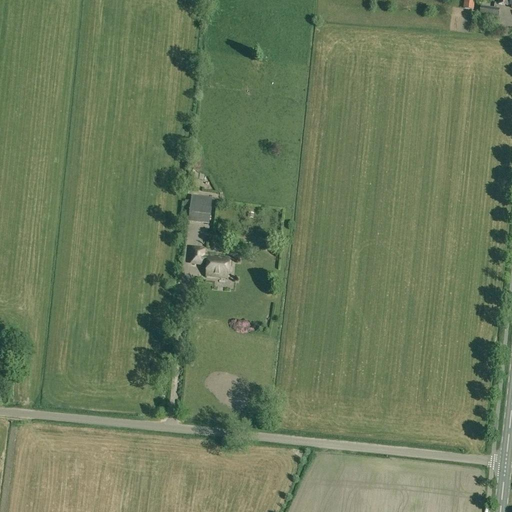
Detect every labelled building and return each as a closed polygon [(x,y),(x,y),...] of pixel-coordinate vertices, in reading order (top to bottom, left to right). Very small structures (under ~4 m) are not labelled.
[(464,0),(464,8),(467,9),(473,9),(474,0),(464,0)] [(500,9),(481,7),(480,16),(498,18),(500,9)] [(188,188),(199,189),(200,181),(204,181),(204,176),(189,174),(188,188)] [(191,202),(189,221),(209,223),(211,204),(191,202)] [(208,264),(206,277),(227,279),(230,260),(213,258),(213,257),(204,256),(204,250),(193,249),(192,262),(208,264)]
